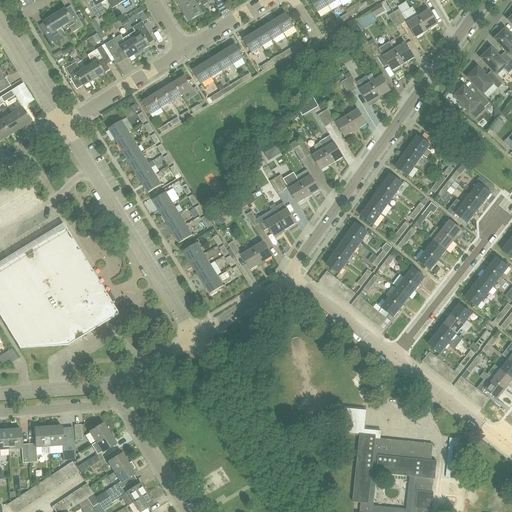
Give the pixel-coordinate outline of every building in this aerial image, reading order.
[(93,0),(96,5),(91,8),(97,17),(107,12),(102,3),(106,0),(93,0)] [(108,0),(110,4),(116,0),(123,11),(133,4),(129,0),(108,0)] [(176,0),(183,11),(201,0),(198,0),(196,2),(195,0),(176,0)] [(201,0),(183,11),(190,22),(203,13),(204,14),(208,11),(204,5),(209,2),(208,0),(201,0)] [(310,0),(317,12),(328,5),(325,0),(310,0)] [(366,1),(358,6),(361,11),(369,6),(366,1)] [(358,6),(347,13),(350,17),(360,11),(358,6)] [(66,8),(55,15),(62,27),(68,23),(74,32),(84,26),(78,16),(73,19),(66,8)] [(429,10),(419,16),(427,31),(438,24),(429,10)] [(372,12),(365,16),(369,24),(377,20),(372,12)] [(389,15),(396,27),(402,24),(394,12),(389,15)] [(275,20),(283,33),(294,26),(286,13),(275,20)] [(337,20),(340,24),(350,17),(347,13),(337,20)] [(56,30),(62,27),(55,15),(44,21),(51,32),(46,35),(52,45),(62,39),(56,30)] [(419,16),(408,23),(417,37),(427,31),(419,16)] [(329,30),(339,24),(337,19),(326,26),(329,30)] [(265,26),(273,39),(283,33),(275,20),(265,26)] [(135,31),(130,34),(140,51),(150,45),(149,43),(155,40),(149,30),(148,30),(143,22),(133,27),(135,31)] [(254,33),(262,46),(273,39),(265,26),(254,33)] [(511,36),(505,29),(502,32),(501,31),(496,35),(498,37),(495,39),(511,56),(511,54),(511,36)] [(262,46),(254,33),(243,39),(251,52),(262,46)] [(129,35),(132,40),(126,43),(121,35),(112,40),(111,40),(104,44),(114,60),(117,65),(129,57),(129,58),(140,51),(130,34),(129,35)] [(366,49),(373,61),(378,57),(371,45),(371,46),(367,40),(362,44),(365,49),(366,49)] [(292,47),(295,52),(303,47),(300,42),(292,47)] [(395,50),(390,42),(380,48),(376,42),(371,45),(378,57),(384,54),(385,56),(384,56),(393,71),(404,64),(395,50)] [(406,43),(395,50),(404,64),(415,57),(406,43)] [(93,63),(87,67),(95,79),(111,69),(108,64),(114,60),(104,44),(98,48),(98,49),(88,55),(93,63)] [(225,51),(233,64),(244,57),(236,44),(225,51)] [(333,44),(329,47),(334,55),(339,52),(333,44)] [(281,54),(284,58),(295,52),(292,47),(281,54)] [(502,59),(491,48),(489,51),(487,50),(482,54),(484,56),(481,58),(497,75),(503,69),(508,74),(511,70),(511,59),(507,55),(502,59)] [(214,57),(222,70),(233,64),(225,51),(214,57)] [(271,60),(273,65),(284,58),(281,54),(271,60)] [(204,64),(212,77),(222,70),(214,57),(204,64)] [(70,62),(72,65),(66,68),(72,78),(77,75),(84,86),(95,79),(87,67),(81,70),(75,60),(70,62)] [(263,71),(273,65),(271,60),(260,66),(263,71)] [(212,77),(204,64),(193,70),(201,83),(212,77)] [(478,68),(475,70),(474,69),(469,73),(470,75),(467,78),(483,94),(494,84),(498,89),(503,84),(493,74),(488,78),(478,68)] [(241,79),(244,83),(252,77),(250,73),(241,79)] [(360,88),(352,75),(351,73),(347,76),(348,78),(347,78),(354,91),(360,88)] [(368,77),(372,83),(380,97),(391,91),(383,76),(376,80),(373,74),(368,77)] [(185,75),(175,82),(183,95),(193,88),(185,75)] [(342,81),(349,94),(354,91),(347,78),(342,81)] [(230,85),(233,89),(244,83),(241,79),(230,85)] [(24,82),(11,90),(14,95),(14,96),(28,88),(24,82)] [(175,82),(164,88),(172,101),(183,95),(175,82)] [(372,83),(360,90),(369,104),(380,97),(372,83)] [(220,91),(223,95),(233,89),(230,85),(220,91)] [(479,93),(475,97),(464,86),(454,96),(470,113),(480,103),(484,108),(489,103),(479,93)] [(164,88),(153,95),(162,108),(172,101),(164,88)] [(11,90),(1,97),(4,102),(14,95),(11,90)] [(210,98),(213,102),(223,95),(220,91),(210,98)] [(153,95),(143,101),(151,114),(162,108),(153,95)] [(199,104),(191,109),(194,113),(202,108),(199,104)] [(11,113),(21,129),(32,122),(22,106),(11,113)] [(336,121),(329,109),(323,112),(330,124),(336,121)] [(348,116),(356,131),(367,124),(359,109),(347,116),(348,116)] [(189,110),(180,115),(183,120),(192,115),(189,110)] [(142,112),(138,115),(143,123),(148,120),(142,112)] [(318,115),(325,127),(330,124),(323,112),(318,115)] [(0,120),(10,136),(21,129),(11,113),(0,120)] [(178,116),(170,122),(173,126),(181,121),(178,116)] [(348,116),(336,123),(345,137),(356,131),(348,116)] [(0,120),(0,141),(10,136),(0,120)] [(116,139),(129,131),(122,120),(109,128),(116,139)] [(149,122),(144,125),(150,134),(154,131),(149,122)] [(159,128),(162,133),(171,128),(168,123),(159,128)] [(496,133),(500,128),(494,124),(491,129),(496,133)] [(116,139),(122,149),(135,141),(129,131),(116,139)] [(155,133),(151,136),(156,144),(161,142),(155,133)] [(410,146),(427,158),(432,151),(427,148),(430,144),(418,136),(410,146)] [(325,139),(320,143),(332,163),(343,157),(335,142),(329,146),(325,139)] [(294,148),(301,160),(307,157),(300,145),(297,140),(291,144),(294,148)] [(135,141),(122,149),(128,160),(141,152),(135,141)] [(312,154),(305,142),(300,145),(307,157),(312,154)] [(317,153),(313,155),(322,170),(332,163),(320,143),(315,146),(317,153)] [(162,144),(157,146),(163,155),(167,152),(162,144)] [(423,155),(410,146),(403,156),(415,165),(423,155)] [(141,152),(128,160),(135,170),(148,162),(141,152)] [(168,154),(164,157),(169,165),(174,163),(168,154)] [(408,176),(415,165),(403,156),(395,167),(408,176)] [(156,165),(153,160),(148,163),(148,162),(135,170),(141,181),(154,173),(151,168),(156,165)] [(247,173),(252,170),(247,162),(242,165),(247,173)] [(175,165),(170,167),(176,176),(180,173),(175,165)] [(444,172),(448,176),(454,168),(450,165),(444,172)] [(278,193),(283,190),(276,178),(275,178),(268,166),(263,169),(278,193)] [(455,181),(461,174),(456,170),(451,178),(455,181)] [(154,173),(141,181),(148,191),(161,184),(154,173)] [(390,174),(383,185),(398,195),(400,192),(398,190),(403,183),(390,174)] [(442,175),(436,183),(441,185),(446,178),(442,175)] [(311,176),(300,182),(309,196),(319,190),(311,176)] [(449,180),(443,187),(448,191),(453,184),(449,180)] [(458,181),(451,191),(456,195),(464,185),(458,181)] [(300,182),(289,189),(298,203),(309,196),(300,182)] [(186,183),(182,186),(187,195),(192,192),(186,183)] [(436,183),(431,189),(435,193),(441,185),(436,183)] [(471,193),(483,203),(491,193),(479,183),(471,193)] [(376,195),(388,204),(392,198),(395,200),(398,195),(383,185),(376,195)] [(442,198),(448,191),(443,187),(438,195),(442,198)] [(160,210),(173,202),(166,192),(153,199),(160,210)] [(463,203),(475,213),(483,203),(471,193),(463,203)] [(193,194),(188,197),(194,205),(198,202),(193,194)] [(376,195),(369,205),(381,214),(388,204),(376,195)] [(173,202),(160,210),(166,221),(179,213),(173,202)] [(415,209),(419,212),(424,205),(421,202),(415,209)] [(276,204),(271,206),(273,209),(276,215),(285,229),(296,223),(284,203),(277,207),(276,204)] [(467,223),(475,213),(463,203),(455,213),(467,223)] [(199,205),(195,207),(200,216),(205,213),(199,205)] [(361,216),(374,224),(381,214),(369,205),(361,216)] [(427,208),(422,215),(426,218),(432,211),(427,208)] [(273,209),(257,219),(259,223),(264,231),(269,228),(274,236),(275,235),(276,237),(282,234),(281,232),(285,229),(276,215),(273,209)] [(409,216),(414,220),(419,212),(415,209),(409,216)] [(252,211),(247,214),(254,226),(259,223),(257,219),(252,211)] [(179,213),(166,221),(173,231),(185,224),(179,213)] [(201,218),(208,229),(212,226),(206,215),(201,218)] [(416,222),(421,225),(426,218),(422,215),(416,222)] [(454,240),(462,230),(450,220),(442,230),(454,240)] [(399,229),(404,232),(410,224),(406,221),(399,229)] [(356,223),(348,234),(361,242),(368,232),(356,223)] [(185,224),(173,231),(179,242),(192,234),(185,224)] [(65,226),(0,266),(0,316),(20,350),(67,346),(119,314),(65,226)] [(412,227),(406,235),(410,238),(416,231),(412,227)] [(446,250),(454,240),(442,230),(438,227),(430,237),(434,240),(446,250)] [(395,244),(404,232),(399,229),(390,241),(395,244)] [(213,237),(218,246),(223,243),(217,234),(213,237)] [(348,234),(341,244),(354,253),(361,242),(348,234)] [(406,235),(397,246),(401,249),(410,238),(406,235)] [(426,250),(439,260),(446,250),(434,240),(426,250)] [(511,257),(511,241),(510,240),(502,250),(511,257)] [(234,241),(229,244),(236,256),(241,253),(234,241)] [(191,261),(204,253),(197,242),(184,250),(191,261)] [(264,242),(253,248),(261,263),(272,256),(264,242)] [(341,244),(334,254),(346,263),(354,253),(341,244)] [(224,245),(219,247),(225,256),(229,253),(224,245)] [(253,248),(242,255),(250,269),(261,263),(253,248)] [(384,249),(378,256),(382,260),(388,253),(384,249)] [(431,270),(439,260),(426,250),(418,260),(431,270)] [(214,262),(207,252),(204,254),(204,253),(191,261),(197,271),(210,263),(211,264),(214,262)] [(334,254),(327,264),(339,273),(346,263),(334,254)] [(231,255),(226,258),(231,266),(236,264),(231,255)] [(390,255),(385,262),(389,265),(395,258),(390,255)] [(377,267),(382,260),(378,256),(372,263),(377,267)] [(488,267),(501,277),(509,267),(496,257),(488,267)] [(384,272),(389,265),(385,262),(379,269),(384,272)] [(204,282),(217,274),(211,264),(210,263),(197,271),(204,282)] [(237,266),(232,269),(238,277),(242,274),(237,266)] [(481,277),(493,287),(501,277),(488,267),(481,277)] [(413,268),(405,278),(417,287),(425,277),(413,268)] [(363,276),(367,279),(372,272),(368,269),(363,276)] [(327,271),(320,281),(324,284),(331,274),(327,271)] [(217,274),(204,282),(210,293),(223,285),(217,274)] [(331,274),(324,284),(328,287),(335,278),(331,274)] [(375,274),(369,281),(374,285),(379,278),(375,274)] [(357,283),(361,287),(367,279),(363,276),(357,283)] [(473,287),(485,297),(493,287),(481,277),(473,287)] [(335,278),(328,287),(333,291),(340,281),(335,278)] [(405,278),(397,287),(409,297),(417,287),(405,278)] [(340,281),(333,291),(338,294),(345,285),(340,281)] [(368,292),(374,285),(369,281),(364,289),(368,292)] [(345,285),(338,294),(343,299),(350,289),(345,285)] [(397,287),(389,297),(402,307),(409,297),(397,287)] [(478,307),(485,297),(473,287),(465,297),(478,307)] [(350,289),(343,299),(348,302),(355,293),(350,289)] [(358,296),(351,305),(355,309),(363,299),(358,296)] [(389,297),(382,307),(394,317),(402,307),(389,297)] [(363,299),(355,309),(360,312),(367,303),(363,299)] [(367,303),(360,312),(365,316),(372,307),(367,303)] [(511,305),(508,303),(501,312),(505,315),(511,306),(511,305)] [(452,315),(464,324),(472,314),(460,304),(452,315)] [(372,307),(365,316),(370,320),(378,311),(372,307)] [(378,311),(370,320),(375,324),(383,315),(378,311)] [(498,325),(505,315),(501,312),(494,321),(498,325)] [(383,315),(375,324),(380,328),(387,318),(383,315)] [(444,324),(456,334),(464,324),(452,315),(444,324)] [(505,330),(511,321),(508,318),(500,327),(505,330)] [(436,334),(448,344),(456,334),(444,324),(436,334)] [(487,330),(481,337),(485,341),(491,333),(487,330)] [(439,359),(442,362),(446,358),(441,354),(448,344),(436,334),(428,344),(440,353),(437,357),(439,359)] [(494,335),(488,343),(492,346),(498,339),(494,335)] [(222,345),(225,350),(239,342),(236,337),(222,345)] [(481,337),(473,347),(477,350),(485,341),(481,337)] [(487,353),(492,346),(488,343),(482,350),(487,353)] [(471,350),(465,357),(470,360),(475,353),(471,350)] [(511,353),(507,350),(503,355),(509,360),(511,361),(511,353)] [(430,352),(423,362),(427,365),(434,355),(430,352)] [(434,355),(427,365),(432,369),(439,359),(437,357),(434,355)] [(478,355),(472,362),(476,366),(482,359),(478,355)] [(460,365),(463,368),(470,360),(465,357),(460,365)] [(439,359),(432,369),(438,373),(445,364),(442,362),(439,359)] [(511,361),(509,360),(501,369),(511,377),(511,361)] [(471,373),(476,366),(472,362),(467,369),(471,373)] [(445,364),(438,373),(442,377),(450,367),(445,364)] [(450,367),(442,377),(447,380),(454,371),(450,367)] [(511,377),(501,369),(493,379),(506,388),(511,380),(511,377)] [(454,371),(447,380),(451,384),(459,374),(458,374),(454,371)] [(497,398),(506,388),(493,379),(484,372),(480,377),(489,384),(485,389),(497,398)] [(461,376),(454,386),(459,390),(466,380),(461,376)] [(466,380),(459,390),(464,394),(471,384),(466,380)] [(471,384),(464,394),(469,397),(477,388),(471,384)] [(477,388),(469,397),(473,401),(481,392),(477,388)] [(473,401),(478,405),(485,395),(481,392),(473,401)] [(485,395),(478,405),(482,408),(490,399),(485,395)] [(434,492),(431,492),(433,478),(435,478),(437,461),(430,461),(432,445),(419,443),(419,442),(380,438),(381,431),(364,429),(366,410),(347,408),(345,432),(360,434),(353,502),(360,502),(359,511),(429,511),(430,510),(432,510),(434,492)] [(90,431),(96,442),(111,433),(104,422),(90,431)] [(62,425),(48,426),(50,446),(63,445),(64,459),(71,458),(70,441),(63,441),(62,425)] [(36,443),(29,444),(30,461),(37,461),(36,447),(50,446),(48,426),(35,427),(36,443)] [(21,428),(7,429),(8,449),(22,448),(23,462),(30,461),(29,444),(22,444),(21,428)] [(0,455),(0,456),(0,452),(0,449),(8,449),(7,429),(0,429),(0,455)] [(117,443),(111,433),(96,442),(103,452),(117,443)] [(100,452),(87,461),(90,466),(104,458),(100,452)] [(108,461),(115,472),(129,463),(123,453),(108,461)] [(107,463),(104,458),(90,466),(94,472),(107,463)] [(71,462),(67,465),(74,475),(78,473),(78,472),(72,462),(71,462)] [(129,463),(115,472),(107,476),(111,481),(118,477),(121,482),(135,473),(133,469),(135,468),(131,462),(129,463)] [(67,465),(62,468),(69,479),(74,475),(67,465)] [(62,468),(57,471),(64,482),(69,479),(62,468)] [(57,471),(52,475),(59,485),(64,482),(57,471)] [(52,475),(47,478),(54,488),(59,485),(52,475)] [(47,478),(42,481),(49,491),(54,488),(47,478)] [(42,481),(37,485),(44,495),(49,491),(42,481)] [(119,482),(106,491),(108,496),(122,488),(119,482)] [(127,491),(133,501),(148,493),(141,482),(127,491)] [(86,483),(82,486),(89,496),(93,494),(94,493),(87,483),(86,483)] [(37,485),(32,488),(39,498),(44,495),(37,485)] [(82,486),(77,489),(84,499),(86,498),(87,498),(89,496),(82,486)] [(32,488),(28,491),(34,501),(39,498),(32,488)] [(122,488),(109,496),(112,501),(126,493),(122,488)] [(77,489),(72,492),(79,503),(84,499),(77,489)] [(28,491),(23,494),(29,504),(34,501),(28,491)] [(72,492),(68,496),(74,506),(78,503),(79,503),(72,492)] [(154,503),(148,493),(133,501),(140,511),(154,503)] [(23,494),(18,498),(25,508),(29,504),(23,494)] [(89,496),(87,498),(92,506),(97,503),(98,502),(93,494),(89,496)] [(68,496),(63,499),(69,509),(74,506),(68,496)] [(18,498),(13,501),(20,511),(25,508),(18,498)] [(63,499),(58,502),(64,511),(65,511),(69,509),(63,499)] [(13,501),(8,504),(13,511),(18,511),(20,511),(13,501)] [(64,511),(58,502),(53,505),(54,507),(57,511),(64,511)] [(97,503),(92,506),(95,511),(97,511),(102,510),(97,503)]
